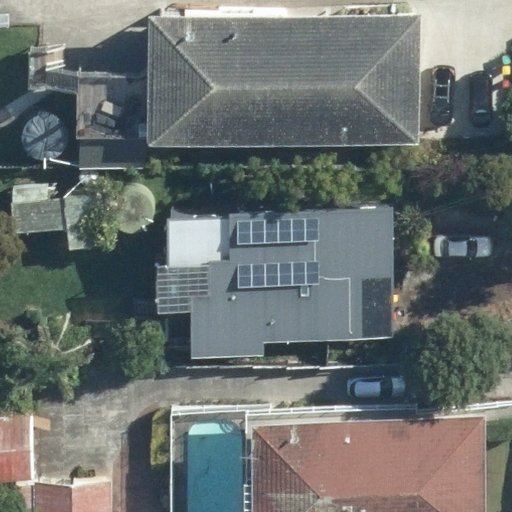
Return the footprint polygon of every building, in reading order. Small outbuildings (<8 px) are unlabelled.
[(162,134),(424,137),(424,8),(164,7),(162,134)] [(22,127),(21,132),(22,138),(24,143),(26,148),(30,152),(34,156),(39,159),(44,161),(49,162),(55,162),(60,162),(65,160),(70,157),(75,154),(78,150),(81,145),(83,140),(84,135),(85,129),(84,124),(82,119),(79,114),(76,109),(72,106),(67,103),(62,101),(57,99),(51,99),(46,100),(41,102),(36,104),(31,108),(28,112),(25,116),(23,122),(22,127)] [(22,197),(22,228),(74,226),(75,242),(111,241),(109,188),(71,189),(72,196),(22,197)] [(209,334),(399,332),(397,200),(220,202),(221,284),(208,283),(209,334)] [(494,511),(493,411),(266,416),(267,470),(256,471),(256,511),(494,511)] [(0,414),(0,477),(42,477),(41,413),(0,414)] [(117,511),(117,481),(20,482),(20,511),(117,511)]
